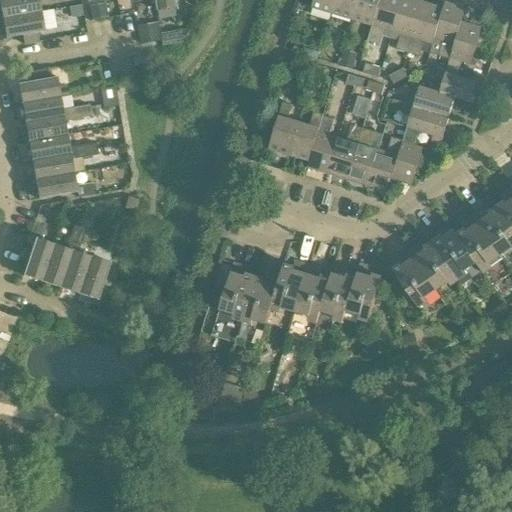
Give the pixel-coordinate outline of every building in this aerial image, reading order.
[(37,0),(0,0),(0,10),(2,20),(40,14),(37,0)] [(152,0),(154,12),(174,8),(172,0),(152,0)] [(333,13),(336,0),(314,0),(313,7),(333,13)] [(353,20),(358,0),(336,0),(333,13),(353,20)] [(373,26),(380,0),(358,0),(353,20),(373,26)] [(393,32),(402,0),(380,0),(373,26),(368,41),(380,44),(384,29),(393,32)] [(409,53),(424,3),(414,0),(402,0),(393,32),(401,34),(397,50),(409,53)] [(435,39),(444,9),(424,3),(409,53),(421,57),(425,42),(433,44),(435,39)] [(450,60),(462,22),(466,9),(446,3),(444,9),(435,39),(444,41),(439,57),(450,60)] [(43,33),(40,14),(2,20),(5,39),(22,36),(23,46),(39,43),(37,34),(43,33)] [(159,21),(139,24),(141,41),(161,39),(159,21)] [(482,29),(462,22),(450,60),(446,73),(458,77),(463,62),(471,64),(482,29)] [(372,76),(374,67),(366,64),(363,74),(372,76)] [(381,69),(374,67),(372,76),(378,78),(381,69)] [(403,69),(396,73),(400,81),(407,77),(403,69)] [(17,85),(21,105),(60,98),(56,78),(48,79),(47,70),(32,73),(34,82),(17,85)] [(446,73),(437,70),(435,77),(444,80),(440,93),(440,94),(454,98),(476,104),(482,84),(472,81),(458,77),(446,73)] [(396,73),(389,76),(394,84),(400,81),(396,73)] [(484,76),(475,73),(472,81),(482,84),(484,76)] [(355,87),(357,78),(349,75),(346,85),(355,87)] [(364,80),(357,78),(355,87),(361,89),(364,80)] [(375,93),(377,84),(369,81),(366,91),(375,93)] [(384,86),(377,84),(375,93),(381,95),(384,86)] [(103,89),(105,105),(118,103),(116,87),(103,89)] [(448,118),(454,98),(440,94),(440,93),(420,87),(416,99),(407,96),(405,104),(448,118)] [(354,114),(367,117),(373,99),(360,95),(354,114)] [(62,110),(60,98),(21,105),(24,124),(69,116),(70,122),(80,120),(78,108),(62,110)] [(289,155),(298,125),(287,122),(292,105),(283,102),(269,149),(289,155)] [(448,118),(405,104),(402,112),(411,115),(407,128),(419,131),(433,136),(442,139),(448,118)] [(91,118),(88,106),(78,108),(80,120),(91,118)] [(310,161),(324,116),(324,115),(313,112),(309,128),(298,125),(289,155),(310,161)] [(64,123),(70,122),(69,116),(24,124),(27,143),(66,136),(64,123)] [(328,173),(339,138),(331,135),(335,120),(324,116),(310,161),(308,167),(328,173)] [(348,179),(364,129),(352,125),(347,140),(339,138),(328,173),(348,179)] [(414,146),(419,131),(407,128),(404,141),(393,178),(412,184),(423,149),(414,146)] [(368,185),(379,150),(371,147),(376,132),(364,129),(348,179),(368,185)] [(69,149),(66,136),(27,143),(31,162),(75,154),(76,160),(86,158),(84,146),(69,149)] [(442,139),(433,136),(431,143),(440,146),(442,139)] [(393,178),(404,141),(392,137),(388,152),(379,150),(368,185),(389,191),(393,178)] [(97,156),(95,144),(84,146),(86,158),(97,156)] [(71,161),(76,160),(75,154),(31,162),(34,182),(73,175),(71,161)] [(75,186),(73,175),(34,182),(37,200),(76,193),(77,199),(94,196),(92,184),(75,186)] [(504,202),(496,207),(511,229),(511,188),(500,197),(504,202)] [(486,207),(473,216),(500,256),(511,247),(511,229),(496,207),(489,212),(486,207)] [(464,230),(457,235),(458,237),(480,269),(482,272),(483,273),(502,260),(500,256),(473,216),(460,225),(464,230)] [(40,282),(52,245),(40,241),(45,226),(34,222),(29,237),(33,239),(21,276),(40,282)] [(439,238),(431,243),(455,277),(458,281),(459,283),(461,286),(482,272),(480,269),(458,237),(457,235),(449,223),(435,232),(439,238)] [(85,227),(74,224),(71,234),(82,237),(85,227)] [(73,246),(78,248),(82,237),(71,234),(65,250),(52,245),(40,282),(59,289),(73,246)] [(420,242),(408,251),(436,291),(447,283),(451,289),(459,283),(458,281),(455,277),(431,243),(424,248),(420,242)] [(76,295),(89,257),(76,253),(78,248),(73,246),(59,289),(76,295)] [(400,265),(392,270),(420,310),(428,304),(424,299),(436,291),(408,251),(396,259),(400,265)] [(108,264),(89,257),(76,295),(95,301),(101,285),(109,288),(114,274),(106,271),(108,264)] [(272,304),(270,311),(280,314),(282,307),(295,311),(309,265),(295,261),(293,268),(283,265),(279,276),(280,276),(272,304)] [(248,267),(233,262),(220,309),(234,313),(232,320),(242,323),(255,279),(256,276),(246,273),(248,267)] [(329,281),(321,310),(334,315),(333,319),(343,322),(346,310),(355,281),(356,278),(347,275),(349,269),(334,264),(330,279),(329,281)] [(355,281),(346,310),(361,314),(359,319),(369,322),(382,277),(374,275),(376,268),(360,264),(356,278),(355,281)] [(324,269),(309,265),(295,311),(309,316),(307,322),(316,325),(321,310),(329,281),(330,279),(322,276),(324,269)] [(264,279),(256,276),(255,279),(242,323),(251,326),(253,319),(266,323),(270,311),(272,304),(280,276),(279,276),(266,272),(264,279)] [(243,390),(225,384),(219,404),(237,410),(243,390)]
